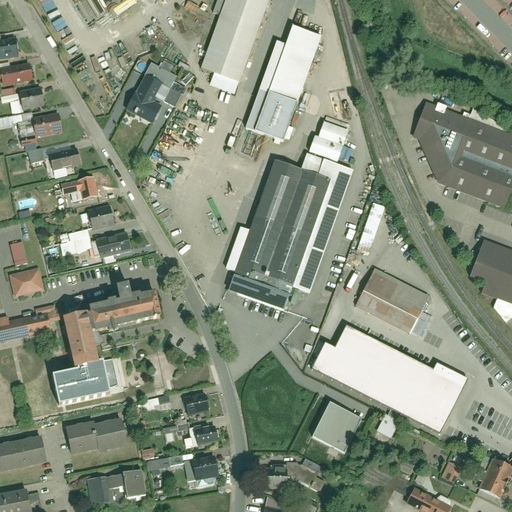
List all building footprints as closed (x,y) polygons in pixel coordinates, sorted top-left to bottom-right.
[(268,0),(225,0),(200,68),(214,73),(209,85),(234,94),(268,0)] [(283,142),(320,37),(292,27),(286,45),(276,42),(246,129),(283,142)] [(0,56),(13,54),(10,35),(0,36),(0,56)] [(83,37),(71,44),(77,53),(89,46),(83,37)] [(0,84),(28,80),(24,61),(0,65),(0,84)] [(145,77),(161,86),(170,91),(177,78),(151,63),(144,76),(145,77)] [(161,86),(145,77),(136,94),(134,94),(125,111),(151,124),(160,107),(152,103),(161,86)] [(0,107),(1,111),(39,104),(35,85),(11,90),(10,84),(0,86),(0,107)] [(180,96),(170,91),(164,103),(174,108),(180,98),(180,96)] [(432,181),(501,206),(511,175),(511,129),(420,96),(406,135),(418,155),(432,181)] [(28,134),(56,129),(52,109),(21,115),(20,110),(0,113),(0,122),(9,121),(14,146),(30,142),(28,134)] [(315,136),(302,173),(324,180),(288,286),(310,294),(355,170),(338,164),(350,130),(325,121),(319,138),(315,136)] [(67,163),(75,162),(70,139),(23,149),(25,161),(42,157),(47,178),(69,173),(67,163)] [(302,173),(266,160),(222,288),(226,289),(281,308),(288,286),(324,180),(302,173)] [(98,199),(93,178),(70,183),(75,204),(98,199)] [(367,255),(381,207),(369,204),(365,219),(362,219),(358,233),(356,233),(351,251),(367,255)] [(129,251),(123,230),(90,239),(89,235),(88,230),(111,223),(107,206),(75,214),(79,229),(60,234),(62,243),(66,255),(85,250),(87,260),(99,257),(101,264),(112,261),(111,255),(129,251)] [(477,290),(511,303),(511,250),(476,236),(461,274),(481,282),(477,290)] [(21,243),(7,244),(9,266),(23,265),(21,243)] [(38,269),(7,278),(13,298),(43,290),(38,269)] [(411,334),(430,299),(375,271),(357,307),(411,334)] [(74,372),(97,365),(91,342),(160,327),(159,321),(151,289),(129,294),(127,287),(110,291),(112,299),(56,311),(55,305),(32,310),(34,317),(8,322),(5,316),(0,317),(0,349),(8,347),(51,336),(50,331),(62,328),(74,372)] [(441,434),(467,380),(437,366),(434,370),(348,328),(337,350),(325,344),(312,371),(441,434)] [(74,372),(51,377),(56,406),(108,396),(101,364),(97,365),(74,372)] [(181,415),(203,411),(199,392),(178,396),(181,415)] [(137,402),(140,413),(169,407),(167,396),(137,402)] [(313,438),(345,454),(362,419),(330,404),(313,438)] [(381,417),(374,432),(388,439),(395,424),(381,417)] [(59,427),(66,454),(91,448),(92,452),(122,445),(116,419),(89,425),(88,420),(59,427)] [(185,426),(184,420),(163,424),(164,430),(185,426)] [(212,441),(210,430),(208,421),(185,426),(187,433),(176,435),(179,448),(212,441)] [(0,470),(41,461),(35,436),(0,444),(0,470)] [(146,468),(177,461),(176,453),(144,459),(146,468)] [(188,477),(213,473),(210,454),(185,457),(188,477)] [(251,462),(253,487),(281,487),(285,476),(313,490),(318,478),(310,475),(315,463),(296,454),(293,462),(251,462)] [(409,482),(362,458),(356,469),(346,464),(342,473),(400,501),(409,482)] [(506,469),(486,461),(474,489),(495,497),(506,469)] [(452,484),(459,468),(446,462),(439,478),(452,484)] [(140,492),(135,469),(106,475),(105,469),(76,475),(83,504),(103,499),(100,486),(120,482),(122,496),(140,492)] [(0,491),(0,511),(26,511),(22,487),(0,491)] [(407,506),(418,511),(450,511),(452,510),(449,509),(450,506),(450,502),(440,497),(438,499),(436,502),(415,491),(407,506)] [(287,511),(288,506),(263,493),(257,511),(287,511)]
